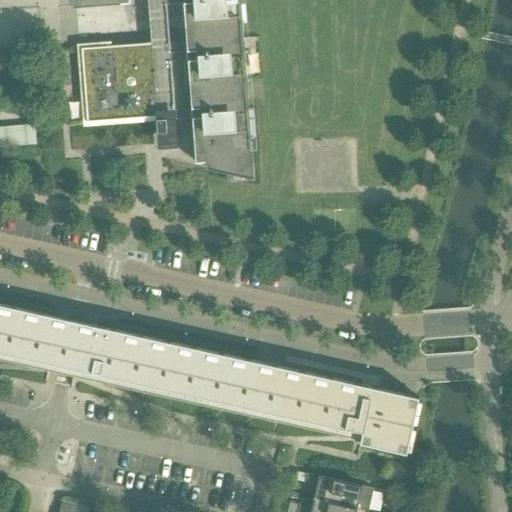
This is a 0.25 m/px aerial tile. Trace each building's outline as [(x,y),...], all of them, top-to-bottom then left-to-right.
[(78,0),(79,7),(130,3),(129,0),(192,0),(193,2),(183,3),(186,40),(111,46),(81,48),(86,122),(117,119),(117,120),(156,117),(157,133),(175,132),(174,116),(192,114),(195,152),(196,162),(205,162),(206,169),(254,179),(240,0),(78,0)] [(24,127),(5,129),(6,145),(26,143),(24,127)] [(352,252),(350,263),(361,266),(364,254),(352,252)] [(0,352),(49,364),(68,368),(83,371),(83,369),(90,370),(90,371),(100,373),(100,375),(345,429),(346,427),(356,429),(358,421),(364,422),(359,442),(406,453),(418,397),(78,321),(0,304),(0,352)] [(318,475),(313,498),(356,508),(356,507),(368,510),(373,487),(318,475)] [(408,507),(420,510),(422,498),(417,497),(410,496),(408,507)] [(313,498),(310,511),(355,511),(356,508),(313,498)] [(286,511),(296,511),(299,504),(289,501),(286,511)]
